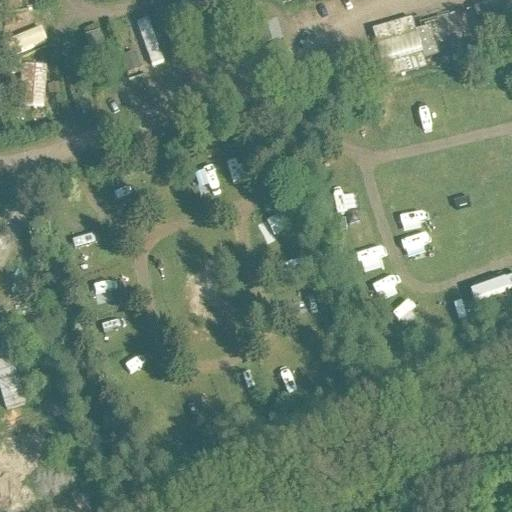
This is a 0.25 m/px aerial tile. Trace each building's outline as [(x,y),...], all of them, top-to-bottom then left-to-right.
[(505,24),(485,29),(489,41),(511,34),(511,0),(509,0),(508,4),(474,14),(477,24),(503,17),(505,24)] [(439,59),(431,31),(417,35),(413,23),(373,35),(387,83),(396,81),(427,71),(425,64),(439,59)] [(127,24),(115,30),(122,43),(134,37),(127,24)] [(278,26),(254,33),(260,51),(284,44),(278,26)] [(102,32),(87,34),(92,66),(107,64),(102,32)] [(136,52),(124,57),(131,73),(143,68),(136,52)] [(22,106),(48,106),(48,64),(22,65),(22,106)] [(14,446),(0,453),(0,464),(19,455),(14,446)]
